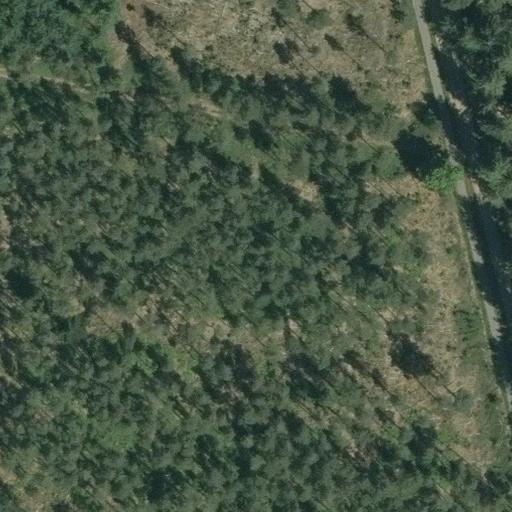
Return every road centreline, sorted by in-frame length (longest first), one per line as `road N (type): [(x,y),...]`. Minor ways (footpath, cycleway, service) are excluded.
road 1 (track): [(476,166),(435,0)]
road 2 (track): [(511,310),(476,166)]
